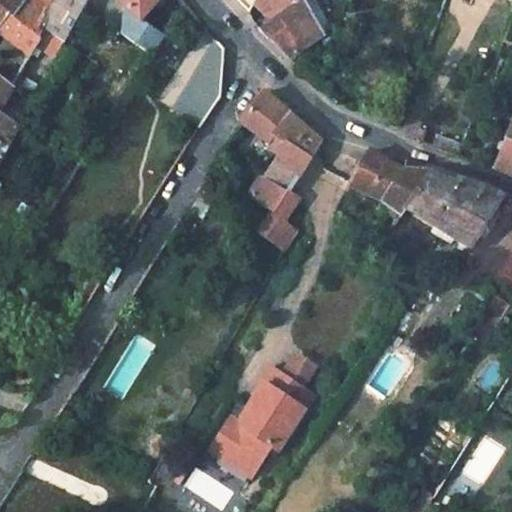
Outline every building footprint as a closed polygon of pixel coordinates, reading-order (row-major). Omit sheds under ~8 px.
[(26,0),(0,0),(0,34),(0,35),(10,22),(26,0)] [(43,46),(35,59),(51,70),(89,0),(88,0),(26,0),(10,22),(43,46)] [(133,43),(146,27),(143,25),(161,0),(118,0),(127,8),(122,35),(133,43)] [(233,0),(247,14),(255,0),(233,0)] [(261,0),(277,16),(259,31),(289,60),(323,33),(304,1),(304,0),(261,0)] [(10,22),(0,35),(35,59),(43,46),(10,22)] [(218,43),(210,52),(174,113),(201,130),(219,102),(223,49),(218,43)] [(0,164),(19,128),(0,117),(0,113),(11,96),(0,89),(0,164)] [(241,126),(279,154),(252,198),(272,211),(260,231),(284,246),(293,229),(284,220),(296,198),(288,194),(319,139),(306,130),(264,95),(241,126)] [(511,126),(494,169),(511,174),(511,126)] [(349,186),(384,205),(382,208),(399,218),(406,208),(432,172),(400,170),(367,154),(363,162),(349,186)] [(432,172),(406,208),(474,248),(505,198),(492,190),(481,186),(432,172)] [(511,259),(509,257),(495,279),(511,289),(511,259)] [(285,352),(276,365),(283,370),(292,357),(285,352)] [(272,369),(263,382),(270,387),(279,374),(272,369)] [(255,411),(245,425),(234,418),(224,433),(230,438),(218,457),(249,477),(269,446),(275,450),(311,395),(279,374),(270,387),(263,382),(247,406),(255,411)] [(218,457),(230,438),(224,433),(211,452),(218,457)]
